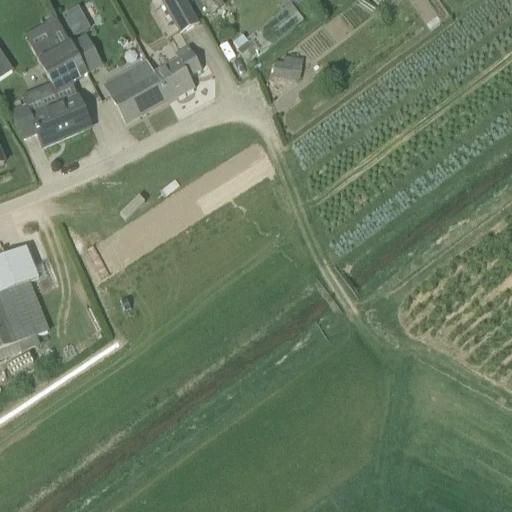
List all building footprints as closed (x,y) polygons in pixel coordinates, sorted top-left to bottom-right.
[(162,4),(181,36),(198,27),(183,0),(163,0),(165,2),(162,4)] [(216,0),(193,0),(211,19),(224,7),(216,0)] [(90,32),(78,10),(62,18),(74,40),(90,32)] [(30,51),(54,95),(87,78),(86,75),(87,75),(72,51),(73,50),(72,48),(71,48),(63,34),(30,51)] [(87,43),(73,50),(72,51),(87,75),(100,67),(87,43)] [(189,80),(201,73),(188,50),(175,58),(178,63),(154,77),(153,77),(167,103),(169,106),(195,91),(189,80)] [(273,78),(281,79),(299,82),(302,62),(284,59),(283,66),(275,65),(273,78)] [(126,126),(167,103),(153,77),(154,77),(147,65),(146,66),(146,65),(125,77),(132,88),(111,100),(126,126)] [(42,151),(90,131),(77,100),(50,111),(46,102),(12,116),(23,143),(37,137),(42,151)] [(38,282),(25,252),(0,262),(0,364),(40,349),(37,341),(50,336),(29,286),(38,282)]
